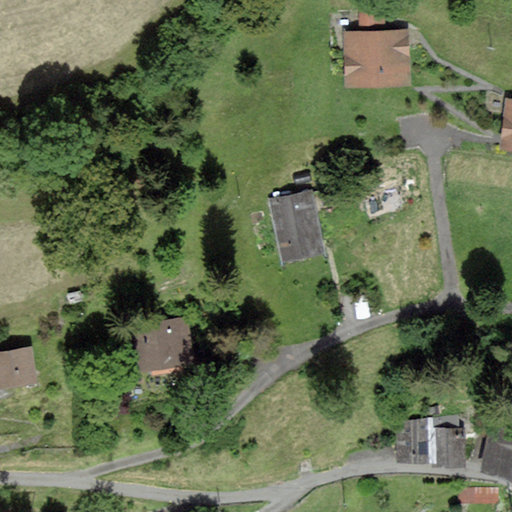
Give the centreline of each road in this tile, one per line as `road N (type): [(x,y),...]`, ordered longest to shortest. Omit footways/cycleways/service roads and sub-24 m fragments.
road 1 (residential): [(80,482),(187,445),(283,363),(335,339),(454,302),(511,303)]
road 2 (residential): [(511,479),(371,466),(266,493),(214,497),(80,482)]
